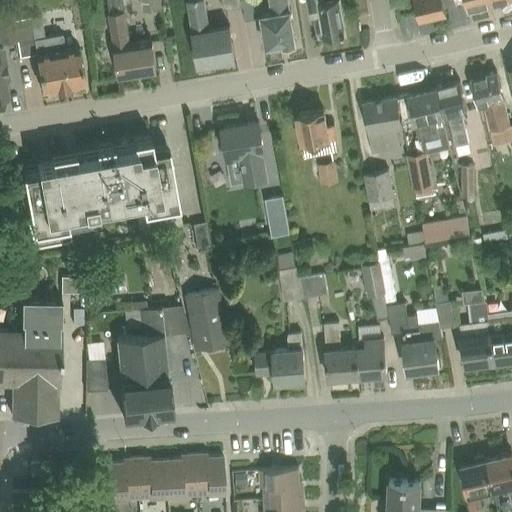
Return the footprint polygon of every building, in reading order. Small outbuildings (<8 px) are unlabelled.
[(157,69),(154,49),(152,38),(132,42),(123,0),(108,0),(110,10),(109,10),(118,55),(121,75),(157,69)] [(142,0),(144,8),(162,5),(161,0),(142,0)] [(236,57),(233,37),(231,21),(211,25),(206,0),(188,0),(199,63),(236,57)] [(242,0),(244,4),(246,18),(254,17),(251,0),(242,0)] [(261,12),(267,44),(284,41),(284,43),(297,40),(291,7),(290,7),(288,0),(270,0),(272,10),(261,12)] [(308,0),(311,12),(317,11),(321,33),(330,31),(333,34),(340,33),(341,29),(346,28),(341,0),(308,0)] [(415,0),(420,18),(447,12),(444,0),(415,0)] [(0,33),(2,41),(17,37),(13,18),(16,18),(14,7),(0,10),(0,33)] [(84,80),(81,60),(78,45),(72,46),(72,44),(68,45),(68,47),(65,48),(62,31),(45,34),(40,12),(16,18),(13,18),(17,37),(21,54),(37,50),(43,87),(84,80)] [(0,95),(8,94),(5,76),(9,75),(6,55),(4,44),(0,44),(0,95)] [(472,76),(477,95),(479,105),(484,104),(495,143),(511,138),(511,121),(510,122),(498,69),(472,76)] [(468,107),(465,98),(461,79),(436,85),(443,114),(451,113),(456,143),(470,140),(464,108),(468,107)] [(436,85),(410,91),(398,93),(403,120),(406,120),(405,114),(414,113),(415,121),(418,121),(420,135),(439,131),(436,115),(443,114),(436,85)] [(404,124),(403,120),(398,93),(364,99),(373,151),(401,145),(398,125),(404,124)] [(298,111),(302,131),(303,141),(339,136),(337,121),(327,123),(324,106),(298,111)] [(265,148),(259,118),(223,125),(228,154),(242,152),(247,178),(267,174),(262,148),(265,148)] [(67,211),(134,198),(142,197),(144,208),(180,202),(169,144),(168,144),(168,141),(153,143),(151,134),(134,138),(136,146),(115,149),(114,141),(96,144),(98,152),(78,156),(76,148),(73,149),(74,150),(75,150),(76,156),(38,163),(40,173),(26,175),(25,170),(23,170),(28,197),(24,198),(23,195),(22,195),(35,244),(72,237),(67,211)] [(408,152),(415,189),(417,189),(418,195),(434,192),(433,186),(435,185),(428,148),(408,152)] [(318,161),(322,182),(339,179),(335,158),(318,161)] [(471,228),(473,228),(481,226),(474,195),(476,194),(476,163),(462,163),(462,178),(462,195),(464,195),(467,213),(467,217),(469,216),(471,228)] [(390,167),(364,172),(369,198),(393,193),(395,193),(390,167)] [(290,230),(284,193),(266,196),(273,234),(290,230)] [(467,213),(452,216),(455,234),(471,231),(467,217),(467,213)] [(207,219),(193,221),(198,247),(212,244),(207,219)] [(180,226),(166,229),(168,244),(183,242),(180,226)] [(425,240),(423,229),(423,228),(408,231),(410,243),(425,240)] [(499,242),(510,240),(508,232),(498,234),(499,242)] [(484,246),(482,236),(474,237),(476,247),(484,246)] [(388,246),(378,248),(379,258),(380,263),(391,261),(388,246)] [(310,251),(312,261),(329,258),(327,248),(310,251)] [(368,294),(385,290),(380,263),(379,258),(362,261),(368,294)] [(403,329),(406,349),(408,369),(439,365),(437,345),(436,336),(442,335),(440,325),(441,325),(437,305),(418,307),(418,310),(408,312),(405,299),(398,301),(391,261),(380,263),(385,290),(392,330),(403,329)] [(285,297),(302,295),(299,275),(297,264),(296,264),(281,266),(279,267),(285,297)] [(328,284),(325,270),(299,275),(302,295),(329,292),(328,284)] [(443,292),(442,283),(433,284),(436,300),(448,298),(447,291),(443,292)] [(217,285),(186,291),(193,326),(199,325),(202,345),(227,340),(217,285)] [(0,378),(10,378),(10,379),(12,379),(12,378),(13,378),(13,388),(12,388),(12,389),(13,389),(13,398),(12,398),(12,400),(13,400),(12,411),(27,411),(27,412),(28,412),(28,411),(39,412),(41,412),(42,412),(57,412),(57,400),(58,400),(58,399),(57,399),(57,390),(58,390),(58,388),(57,388),(58,379),(60,379),(61,328),(61,320),(61,296),(21,295),(21,319),(21,328),(12,327),(11,327),(0,327),(0,378)] [(451,297),(448,298),(436,300),(437,305),(441,325),(456,323),(451,297)] [(116,335),(121,386),(124,413),(174,408),(170,379),(169,379),(163,331),(190,328),(185,309),(183,301),(144,305),(144,298),(128,300),(129,307),(139,306),(142,332),(116,335)] [(461,321),(463,343),(466,363),(494,359),(490,331),(488,317),(490,318),(489,312),(488,299),(468,301),(470,320),(461,321)] [(511,356),(511,309),(489,312),(490,318),(488,317),(490,331),(494,359),(511,356)] [(329,376),(359,373),(356,343),(355,343),(342,344),(340,319),(325,320),(329,376)] [(275,370),(276,371),(276,380),(306,377),(303,344),(302,344),(301,329),(289,330),(290,345),(272,346),(272,348),(256,349),(258,371),(273,370),(275,370)] [(356,343),(359,373),(359,376),(361,376),(361,373),(387,371),(385,334),(355,337),(355,343),(356,343)] [(86,356),(86,388),(108,387),(105,356),(86,356)] [(511,450),(486,456),(493,488),(508,484),(511,501),(511,450)] [(185,492),(197,491),(195,451),(188,451),(188,455),(166,456),(168,496),(186,495),(185,492)] [(209,491),(209,493),(226,492),(224,453),(201,454),(201,451),(195,451),(197,491),(209,491)] [(474,458),(474,459),(461,462),(472,509),(483,506),(479,491),(493,488),(486,456),(486,455),(484,453),(475,455),(474,458)] [(110,499),(127,498),(127,495),(139,495),(137,454),(130,455),(130,459),(108,460),(110,499)] [(168,496),(166,456),(144,458),(144,454),(137,454),(139,495),(151,494),(151,497),(168,496)] [(26,459),(27,470),(40,469),(39,458),(26,459)] [(261,467),(262,484),(263,484),(264,495),(305,493),(304,487),(301,487),(299,464),(261,467)] [(420,506),(420,498),(421,478),(390,477),(389,510),(420,511),(420,506)] [(305,493),(264,495),(265,507),(262,507),(262,511),(302,511),(301,500),(305,500),(305,493)]
